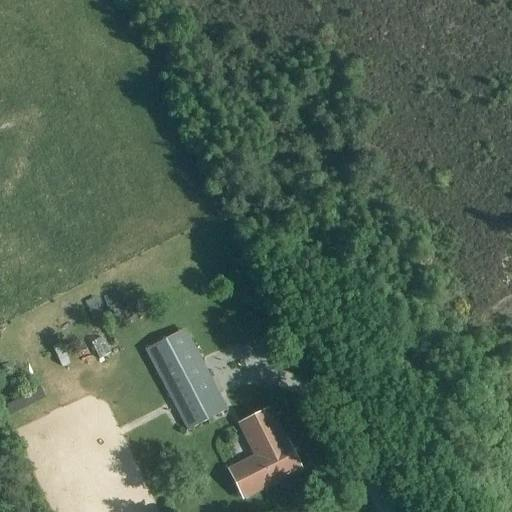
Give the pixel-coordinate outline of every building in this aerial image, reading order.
[(137,311),(157,319),(165,298),(145,290),(137,311)] [(93,315),(77,325),(88,342),(92,339),(105,357),(129,341),(119,325),(106,334),(93,315)] [(227,410),(201,360),(185,330),(146,351),(187,431),(227,410)] [(86,363),(97,355),(87,342),(76,350),(86,363)] [(270,375),(286,371),(284,361),(268,364),(270,375)] [(237,425),(254,460),(236,469),(249,494),(300,469),(270,409),(237,425)]
